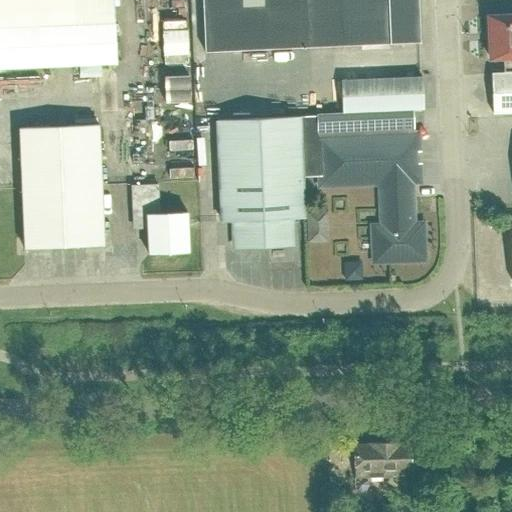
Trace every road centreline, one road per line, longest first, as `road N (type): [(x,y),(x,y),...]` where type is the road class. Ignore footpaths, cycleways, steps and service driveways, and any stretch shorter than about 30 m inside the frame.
road 1 (unclassified): [(0,295),(182,285),(291,304),(412,300),(438,290),(453,275),(456,255),(445,0)]
road 2 (tertiary): [(0,410),(511,398)]
